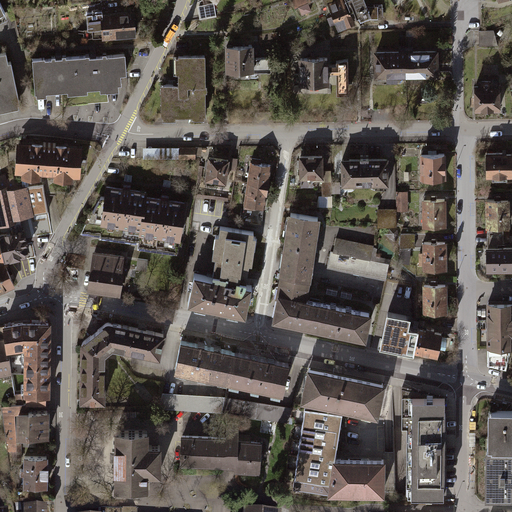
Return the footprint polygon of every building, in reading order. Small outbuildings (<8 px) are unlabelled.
[(0,0),(0,19),(9,15),(0,0)] [(312,2),(311,0),(293,0),(298,9),(301,7),(303,13),(311,10),(308,4),(312,2)] [(357,23),(346,0),(322,0),(325,5),(328,4),(333,16),(329,18),(332,26),(336,24),(339,31),(357,23)] [(366,0),(346,0),(357,23),(368,19),(379,19),(379,17),(385,17),(385,4),(374,4),(374,6),(369,6),(366,0)] [(192,20),(218,14),(215,1),(189,8),(192,20)] [(124,11),(115,12),(117,38),(137,36),(136,10),(135,6),(124,7),(124,11)] [(115,12),(87,14),(88,40),(117,38),(115,12)] [(480,31),(480,47),(500,48),(495,31),(480,31)] [(256,46),(227,46),(227,73),(272,72),(272,57),(256,58),(256,46)] [(408,51),(376,51),(377,81),(400,81),(400,78),(408,78),(408,51)] [(441,51),(408,51),(408,78),(428,77),(428,80),(441,80),(441,51)] [(0,110),(21,106),(12,62),(9,63),(7,53),(0,54),(0,110)] [(87,57),(76,58),(78,94),(90,93),(89,90),(100,89),(100,92),(120,91),(120,85),(124,84),(123,75),(129,75),(127,55),(108,57),(108,54),(103,54),(103,57),(91,58),(91,54),(87,54),(87,57)] [(206,55),(176,55),(177,73),(181,73),(181,83),(163,83),(164,117),(208,116),(206,55)] [(69,95),(78,94),(76,58),(68,58),(68,56),(63,56),(63,58),(57,58),(57,56),(52,57),(53,59),(47,59),(46,57),(33,58),(35,93),(37,93),(37,97),(48,96),(47,92),(69,90),(69,95)] [(331,57),(300,58),(300,85),(331,85),(331,74),(337,74),(337,95),(351,95),(350,58),(337,59),(337,64),(331,64),(331,57)] [(475,85),(476,111),(504,110),(504,85),(496,85),(496,80),(482,80),(482,85),(475,85)] [(83,147),(19,143),(16,173),(22,174),(22,179),(43,180),(43,175),(54,176),(54,181),(74,183),(75,177),(81,178),(83,147)] [(196,148),(143,148),(143,158),(196,158),(196,148)] [(504,152),(488,152),(488,178),(511,177),(511,154),(504,155),(504,152)] [(446,153),(422,153),(423,181),(446,180),(446,173),(448,173),(448,160),(446,160),(446,153)] [(326,155),(301,155),(301,187),(315,187),(315,179),(326,179),(326,155)] [(361,158),(343,158),(343,187),(391,187),(391,158),(373,158),(373,155),(361,155),(361,158)] [(231,160),(209,157),(204,185),(217,186),(217,184),(227,185),(229,170),(236,171),(238,159),(231,158),(231,160)] [(259,158),(253,158),(249,182),(270,186),(273,165),(258,162),(259,158)] [(0,175),(0,224),(15,221),(15,218),(33,214),(27,187),(19,188),(17,178),(6,179),(5,175),(0,175)] [(270,186),(249,182),(244,211),(265,215),(270,186)] [(27,187),(33,214),(48,211),(44,185),(27,187)] [(148,198),(149,192),(107,187),(106,197),(102,197),(94,212),(103,214),(101,225),(143,231),(148,198)] [(409,191),(398,191),(398,209),(409,208),(409,191)] [(334,205),(333,193),(320,194),(321,205),(334,205)] [(187,203),(148,198),(143,231),(143,236),(182,241),(187,203)] [(449,199),(425,200),(425,228),(450,227),(449,199)] [(494,237),(511,236),(510,199),(487,200),(487,226),(494,226),(494,237)] [(398,209),(381,209),(381,220),(398,220),(398,209)] [(323,218),(290,213),(281,277),(313,281),(323,218)] [(196,272),(189,303),(249,316),(255,285),(252,285),(258,237),(254,237),(255,232),(214,227),(212,239),(216,239),(213,257),(217,258),(214,276),(196,272)] [(25,229),(0,234),(0,236),(5,259),(26,254),(29,248),(25,229)] [(417,234),(402,234),(402,247),(404,247),(412,246),(417,246),(417,234)] [(494,237),(494,247),(487,248),(488,272),(511,271),(511,246),(511,247),(511,236),(494,237)] [(375,245),(337,238),(334,253),(372,261),(375,245)] [(449,242),(424,242),(424,270),(449,270),(449,242)] [(404,247),(401,263),(410,264),(412,246),(404,247)] [(126,255),(94,251),(88,292),(120,296),(126,255)] [(334,253),(331,253),(328,267),(387,279),(390,265),(372,261),(334,253)] [(138,258),(130,257),(128,267),(137,268),(138,258)] [(0,265),(0,275),(5,288),(14,284),(5,264),(0,265)] [(183,277),(172,276),(169,296),(181,297),(183,277)] [(313,281),(281,277),(274,322),(321,333),(327,305),(309,301),(313,281)] [(450,284),(424,284),(424,313),(450,313),(450,284)] [(511,302),(489,303),(490,370),(507,370),(511,352),(511,302)] [(374,315),(327,305),(321,333),(368,343),(374,315)] [(413,351),(418,328),(409,326),(411,318),(389,313),(382,345),(413,351)] [(109,322),(81,343),(81,365),(106,364),(106,355),(114,348),(121,349),(127,351),(133,327),(109,322)] [(22,323),(5,326),(6,334),(6,339),(7,346),(27,344),(27,353),(48,353),(49,323),(22,323)] [(159,359),(164,334),(133,327),(127,351),(159,359)] [(413,351),(439,357),(445,334),(418,328),(413,351)] [(0,340),(0,372),(11,370),(7,346),(6,339),(0,340)] [(239,351),(185,339),(178,372),(231,384),(239,351)] [(293,363),(239,351),(231,384),(286,396),(293,363)] [(48,393),(48,353),(27,353),(26,398),(31,398),(31,393),(48,393)] [(106,364),(81,365),(82,398),(106,397),(106,364)] [(331,373),(309,368),(303,398),(307,399),(294,487),(330,490),(335,459),(336,456),(336,455),(336,454),(338,439),(340,427),(343,410),(376,416),(383,384),(331,373)] [(18,369),(11,370),(18,405),(26,404),(18,369)] [(447,496),(447,395),(403,386),(402,429),(409,430),(408,496),(447,496)] [(226,397),(164,393),(162,405),(291,423),(294,408),(226,397)] [(18,405),(5,406),(8,443),(17,443),(15,413),(18,413),(27,412),(26,404),(18,405)] [(18,413),(18,438),(51,438),(51,412),(27,412),(18,413)] [(511,412),(485,412),(484,451),(511,451),(511,417),(511,412)] [(224,436),(182,435),(181,466),(233,467),(232,472),(262,474),(263,442),(241,440),(241,425),(225,425),(224,436)] [(151,433),(117,433),(117,491),(151,491),(151,477),(164,477),(164,445),(151,445),(151,433)] [(23,465),(23,443),(17,443),(8,443),(8,451),(12,451),(12,465),(23,465)] [(511,451),(484,451),(483,451),(483,496),(511,496),(511,477),(511,451)] [(26,474),(26,488),(50,488),(50,457),(26,457),(26,467),(22,467),(22,474),(26,474)] [(330,490),(384,492),(384,460),(335,459),(330,490)]
